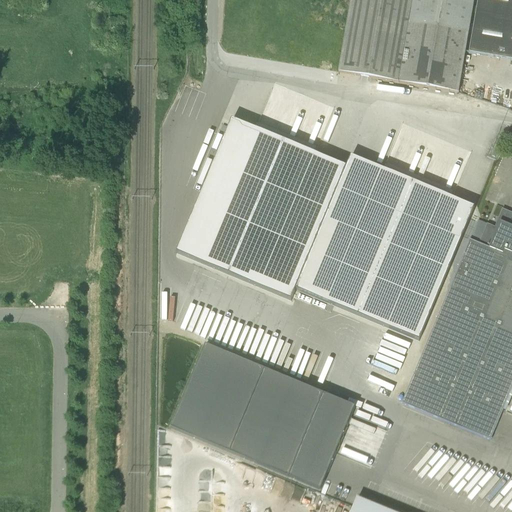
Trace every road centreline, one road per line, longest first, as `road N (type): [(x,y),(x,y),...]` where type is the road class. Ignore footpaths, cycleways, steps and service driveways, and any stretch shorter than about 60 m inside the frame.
road 1 (unknown): [(350,93),(282,283),(338,358),(412,413)]
road 2 (unclassified): [(58,511),(61,315)]
road 3 (unknown): [(412,413),(396,465),(461,511)]
